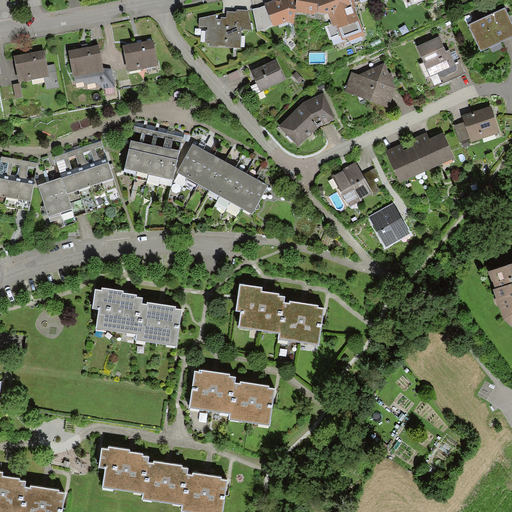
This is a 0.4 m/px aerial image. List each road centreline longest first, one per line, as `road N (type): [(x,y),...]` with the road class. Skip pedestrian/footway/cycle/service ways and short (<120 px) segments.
road 1 (residential): [(295,172),(480,87),(511,86)]
road 2 (residential): [(0,276),(122,247),(223,242)]
road 3 (residential): [(160,2),(164,21),(221,94),(295,172)]
road 4 (residential): [(0,31),(160,2)]
